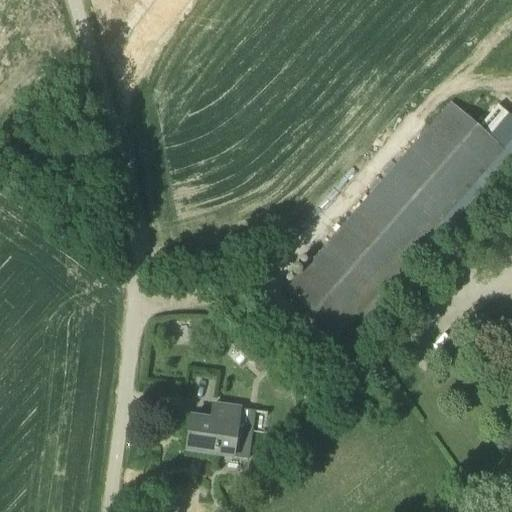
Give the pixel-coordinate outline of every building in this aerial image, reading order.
[(502,150),(450,105),(287,291),(338,336),(502,150)] [(247,357),(260,370),(268,361),(255,349),(247,357)] [(310,391),(307,395),(307,403),(311,406),(315,405),(318,402),(318,393),(314,391),(310,391)] [(186,452),(232,458),(247,461),(254,412),(239,409),(213,405),(211,420),(191,418),(186,452)] [(188,511),(193,483),(173,480),(168,511),(188,511)]
